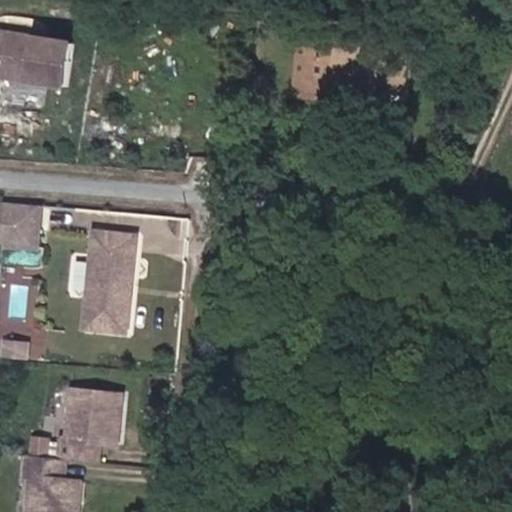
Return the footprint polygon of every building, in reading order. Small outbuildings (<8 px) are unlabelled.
[(0,32),(0,65),(3,66),(2,76),(70,86),(76,44),(0,32)] [(310,95),(314,41),(304,40),(299,94),(310,95)] [(391,85),(395,47),(314,41),(310,95),(336,98),(337,89),(390,94),(391,85)] [(404,86),(407,49),(395,47),(391,85),(404,86)] [(389,103),(390,94),(337,89),(336,98),(389,103)] [(38,248),(42,205),(4,202),(1,244),(38,248)] [(129,332),(139,237),(98,232),(88,328),(129,332)] [(33,342),(13,340),(12,353),(32,355),(33,342)] [(121,445),(126,395),(74,390),(69,438),(63,438),(61,459),(62,459),(69,460),(94,462),(96,442),(103,443),(121,445)] [(101,463),(103,443),(96,442),(94,462),(101,463)] [(81,511),(84,481),(60,479),(62,459),(61,459),(29,456),(27,477),(32,477),(28,511),(81,511)] [(67,480),(69,460),(62,459),(60,479),(67,480)]
